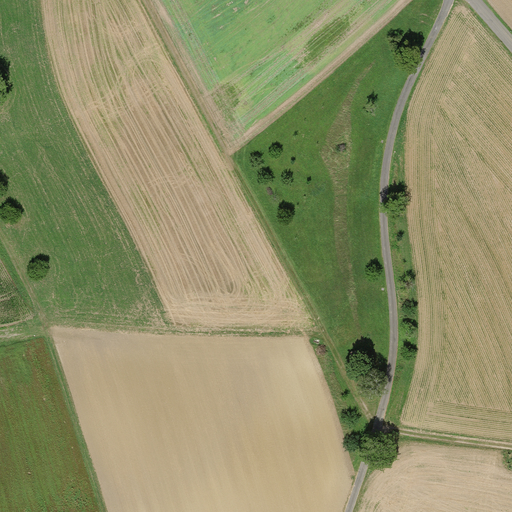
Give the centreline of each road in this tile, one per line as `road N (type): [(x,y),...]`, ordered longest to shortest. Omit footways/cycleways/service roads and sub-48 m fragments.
road 1 (track): [(0,237),(47,324),(325,338),(143,0)]
road 2 (track): [(345,511),(387,392),(394,345),(389,138),(446,0)]
road 3 (track): [(102,511),(47,324),(0,332)]
road 4 (track): [(325,338),(375,427),(511,448)]
